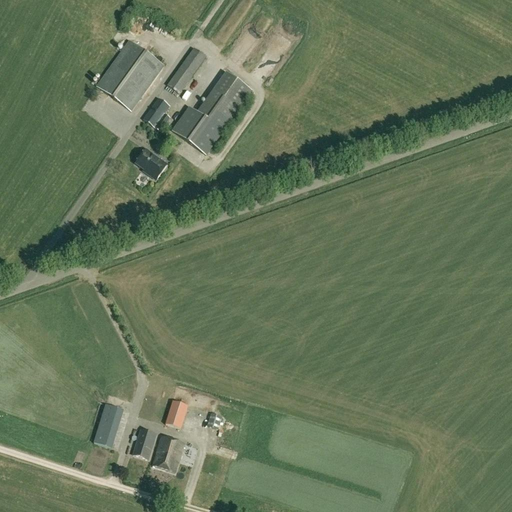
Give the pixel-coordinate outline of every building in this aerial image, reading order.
[(239,10),(245,15),(254,6),(248,1),(239,10)] [(134,22),(131,34),(140,36),(143,24),(134,22)] [(244,46),(252,52),(264,36),(256,30),(244,46)] [(269,85),(292,48),(279,39),(255,76),(269,85)] [(121,40),(117,43),(120,49),(125,47),(121,40)] [(164,68),(129,43),(97,88),(131,113),(164,68)] [(206,59),(194,51),(167,88),(179,96),(206,59)] [(227,75),(203,108),(197,115),(189,109),(172,133),(204,157),(251,94),(227,75)] [(170,108),(158,100),(143,121),(160,133),(169,119),(164,116),(170,108)] [(136,165),(145,172),(146,171),(150,174),(149,177),(156,182),(167,167),(146,152),(136,165)] [(113,349),(105,353),(110,365),(119,361),(113,349)] [(86,358),(103,397),(114,392),(97,353),(86,358)] [(145,419),(199,433),(207,401),(202,400),(200,406),(195,405),(196,398),(183,395),(181,404),(150,397),(145,419)] [(97,441),(116,446),(125,407),(106,403),(97,441)] [(149,461),(151,454),(156,437),(140,432),(133,457),(149,462),(149,461)] [(175,475),(184,446),(162,439),(157,456),(155,463),(153,468),(175,475)] [(199,446),(193,474),(210,478),(215,450),(199,446)]
